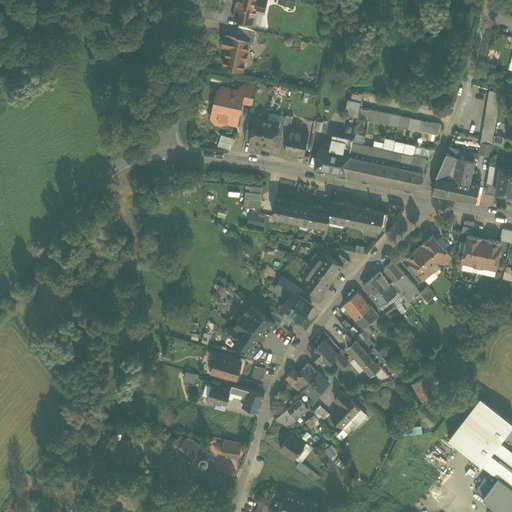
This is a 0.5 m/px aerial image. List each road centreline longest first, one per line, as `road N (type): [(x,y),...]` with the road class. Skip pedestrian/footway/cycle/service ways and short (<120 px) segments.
road 1 (residential): [(230,511),(285,364),(407,222),(417,199)]
road 2 (residential): [(167,154),(417,199)]
road 3 (residential): [(167,154),(115,163),(0,286)]
road 4 (residential): [(417,199),(466,83),(484,16)]
road 5 (residential): [(54,0),(141,98),(167,154)]
road 6 (residential): [(203,0),(167,154)]
